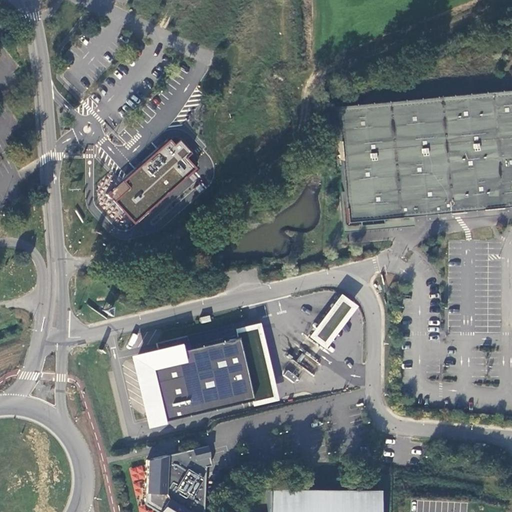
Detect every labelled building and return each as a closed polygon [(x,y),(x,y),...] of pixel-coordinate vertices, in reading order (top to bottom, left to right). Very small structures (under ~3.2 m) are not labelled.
[(511,89),(335,105),(346,227),(361,226),(361,221),(383,219),(383,224),(397,222),(397,217),(454,212),(511,206),(511,89)] [(175,145),(171,140),(145,163),(124,181),(131,189),(128,192),(116,202),(125,213),(135,225),(197,170),(187,159),(193,153),(181,140),(175,145)] [(325,312),(308,336),(324,348),(341,324),(355,305),(339,293),(325,312)] [(233,328),(235,336),(236,336),(251,399),(251,403),(252,405),(277,399),(258,322),(238,327),(233,328)] [(159,355),(136,360),(148,409),(146,409),(148,418),(150,418),(151,423),(251,399),(236,336),(235,336),(189,348),(179,350),(176,338),(156,343),(159,355)] [(186,336),(176,338),(179,350),(189,348),(186,336)] [(287,370),(283,375),(293,382),(297,377),(287,370)] [(147,460),(145,504),(157,511),(203,511),(205,466),(211,465),(206,446),(147,460)] [(132,482),(145,479),(142,465),(129,468),(132,482)] [(377,511),(378,490),(268,489),(267,511),(377,511)]
